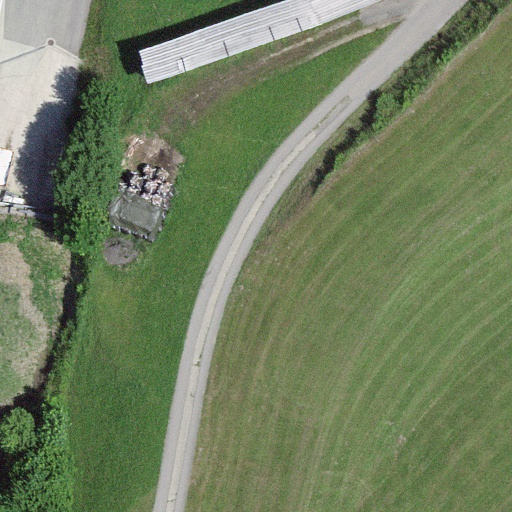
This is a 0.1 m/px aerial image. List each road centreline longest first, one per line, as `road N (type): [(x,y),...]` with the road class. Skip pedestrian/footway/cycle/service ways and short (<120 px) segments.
road 1 (unclassified): [(168,511),(195,362),(216,284),(245,225),(277,175),(442,0)]
road 2 (residential): [(0,120),(50,0)]
